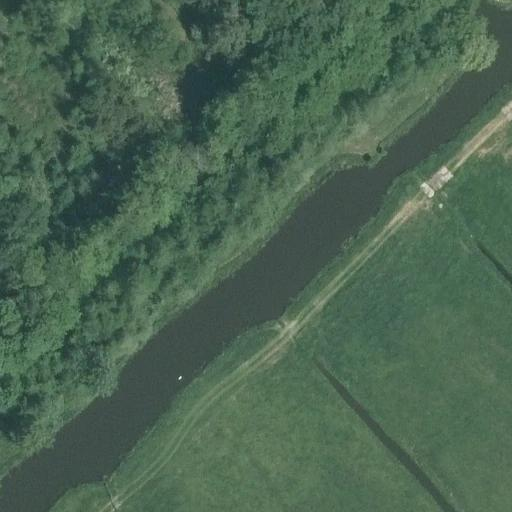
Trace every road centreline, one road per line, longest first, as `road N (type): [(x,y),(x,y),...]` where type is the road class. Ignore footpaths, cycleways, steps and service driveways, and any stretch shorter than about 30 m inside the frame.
road 1 (track): [(420,0),(465,44),(375,133),(314,168),(28,436)]
road 2 (track): [(110,511),(511,110)]
